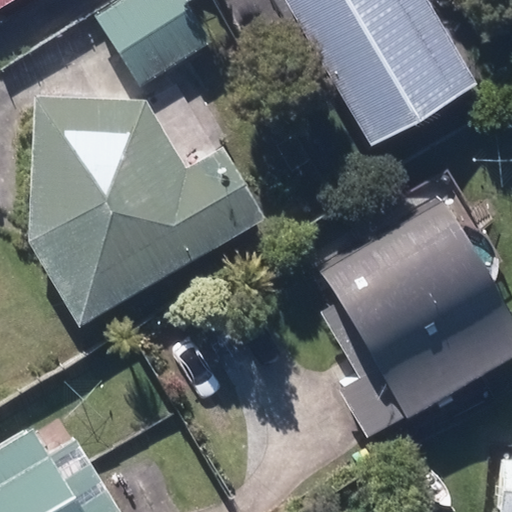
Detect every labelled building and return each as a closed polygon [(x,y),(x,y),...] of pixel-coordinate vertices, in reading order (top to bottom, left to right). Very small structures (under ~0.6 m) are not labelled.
[(112,0),(101,7),(144,75),(212,33),(190,0),(112,0)] [(480,74),(435,0),(292,0),(375,137),(480,74)] [(33,229),(83,316),(269,209),(227,137),(189,159),(149,90),(39,86),(33,229)] [(342,383),(369,429),(511,344),(511,299),(448,191),(324,264),(341,294),(323,304),(363,371),(342,383)] [(0,440),(0,511),(119,511),(126,508),(80,432),(54,447),(37,418),(0,440)] [(511,451),(498,451),(495,508),(511,508),(511,451)]
